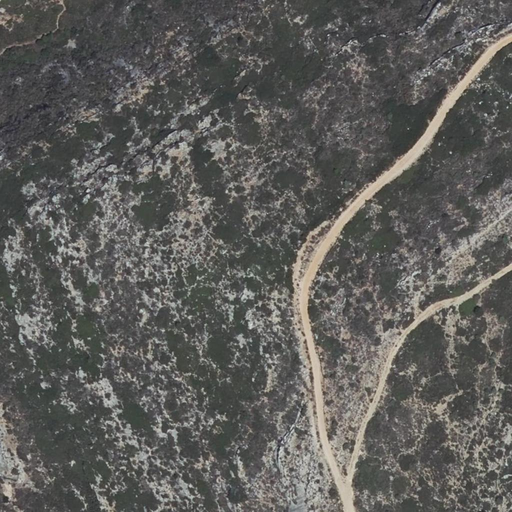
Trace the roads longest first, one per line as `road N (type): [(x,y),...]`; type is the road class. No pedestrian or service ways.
road 1 (track): [(350,511),(321,433),(304,280),(314,252),(418,152),(482,60),(511,37)]
road 2 (track): [(347,498),(395,346),(434,308),(511,266)]
